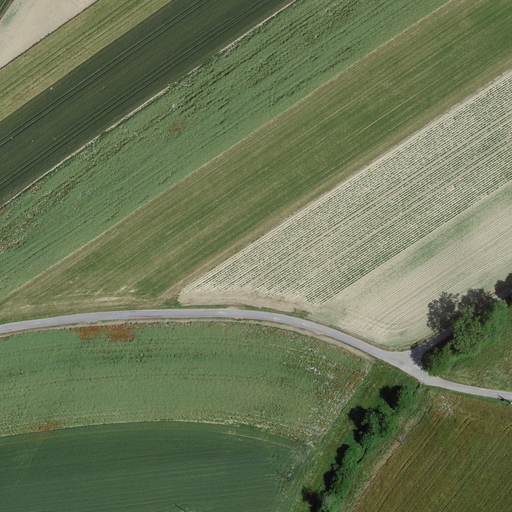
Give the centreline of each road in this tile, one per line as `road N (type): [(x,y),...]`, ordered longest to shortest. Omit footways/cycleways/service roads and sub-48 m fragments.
road 1 (residential): [(0,329),(188,311),(281,318),(398,361)]
road 2 (unclassified): [(511,291),(398,361)]
road 3 (residential): [(398,361),(431,383),(511,398)]
